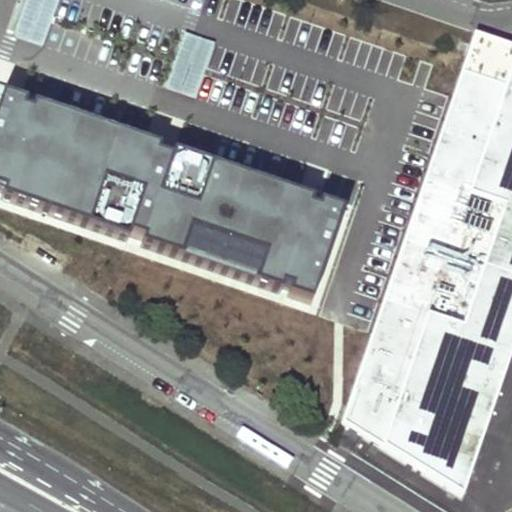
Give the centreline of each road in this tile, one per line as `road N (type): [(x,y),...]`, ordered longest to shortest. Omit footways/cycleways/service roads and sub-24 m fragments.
road 1 (unclassified): [(0,269),(395,511)]
road 2 (unknown): [(511,146),(433,407),(487,473)]
road 3 (primary): [(124,511),(0,438)]
